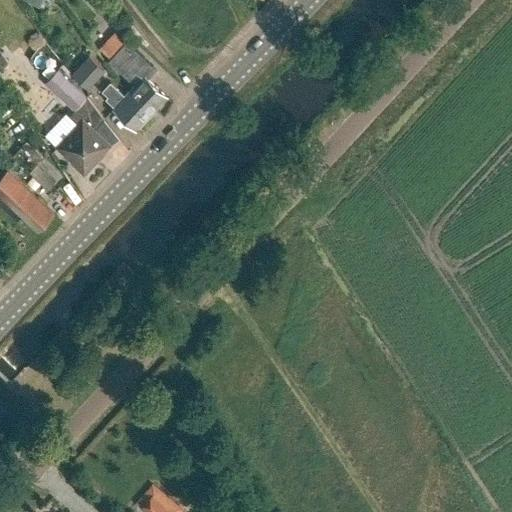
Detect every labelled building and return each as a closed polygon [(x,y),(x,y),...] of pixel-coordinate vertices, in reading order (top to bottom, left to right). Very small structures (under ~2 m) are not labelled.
[(109,51),(123,37),(115,30),(102,44),(109,51)] [(134,85),(129,91),(154,115),(158,111),(155,108),(166,96),(144,75),(142,77),(134,68),(144,57),(127,41),(108,60),(134,85)] [(0,48),(0,69),(10,63),(0,48)] [(87,88),(105,70),(90,56),(73,74),(87,88)] [(46,81),(75,109),(87,96),(59,68),(46,81)] [(93,83),(100,90),(113,78),(106,71),(93,83)] [(154,115),(129,91),(125,95),(111,81),(102,90),(108,95),(106,98),(114,106),(113,108),(135,129),(148,115),(151,118),(154,115)] [(94,130),(104,119),(87,96),(75,109),(69,115),(78,124),(56,146),(73,162),(72,163),(84,175),(96,162),(95,161),(110,144),(94,130)] [(63,175),(44,157),(29,172),(48,190),(63,175)] [(38,231),(55,214),(7,169),(0,175),(0,203),(17,220),(22,216),(38,231)] [(154,480),(136,500),(148,511),(179,511),(184,508),(154,480)]
